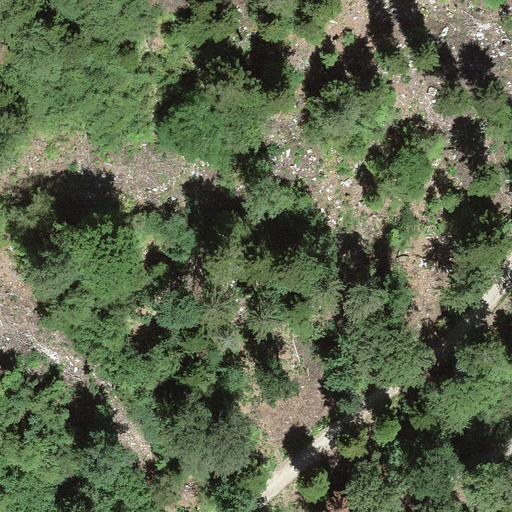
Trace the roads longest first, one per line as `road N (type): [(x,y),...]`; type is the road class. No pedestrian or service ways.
road 1 (track): [(511,278),(460,337),(241,511)]
road 2 (track): [(381,511),(511,453)]
